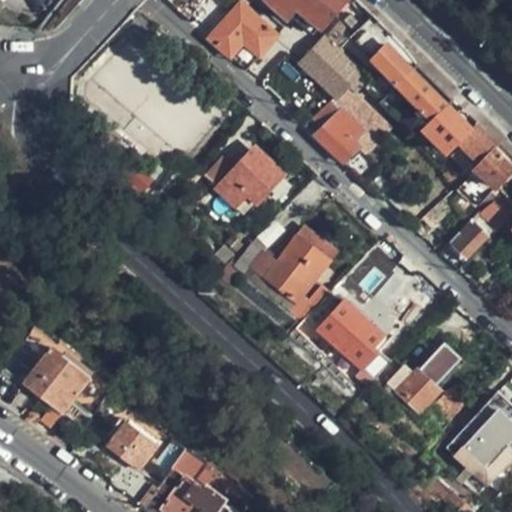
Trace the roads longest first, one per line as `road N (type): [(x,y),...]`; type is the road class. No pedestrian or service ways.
road 1 (tertiary): [(402,511),(60,174),(36,131),(33,72)]
road 2 (residential): [(511,334),(156,0)]
road 3 (tertiary): [(405,0),(511,100)]
road 4 (tertiary): [(0,427),(112,511)]
